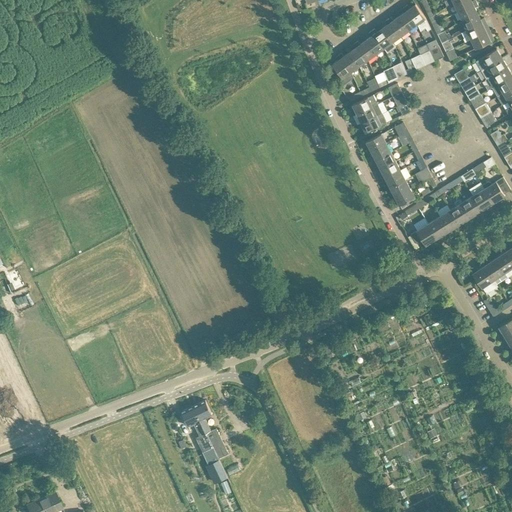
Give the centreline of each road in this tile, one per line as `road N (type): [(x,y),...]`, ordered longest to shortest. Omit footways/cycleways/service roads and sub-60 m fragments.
road 1 (unclassified): [(0,450),(312,329),(423,274)]
road 2 (residential): [(423,274),(329,103),(304,40)]
road 3 (residential): [(511,385),(440,265)]
